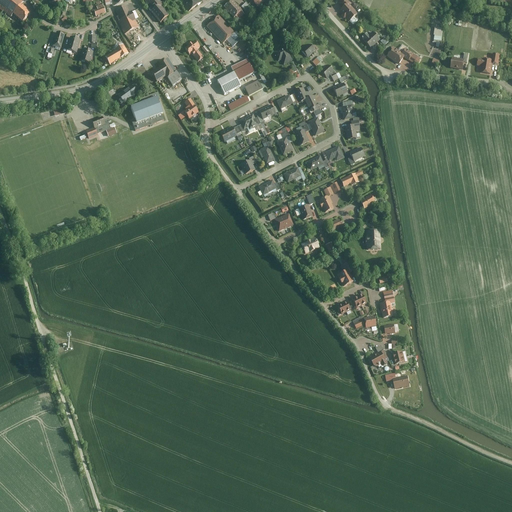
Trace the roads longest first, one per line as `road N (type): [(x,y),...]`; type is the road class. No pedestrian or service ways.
road 1 (residential): [(0,210),(102,511)]
road 2 (residential): [(208,127),(307,77),(334,108),(334,138),(238,190)]
road 3 (residential): [(492,82),(390,72),(315,0)]
road 4 (secondary): [(137,57),(79,90),(0,101)]
road 5 (track): [(511,461),(386,404)]
